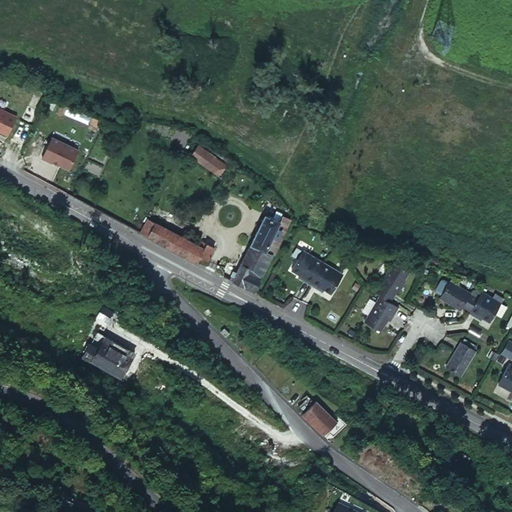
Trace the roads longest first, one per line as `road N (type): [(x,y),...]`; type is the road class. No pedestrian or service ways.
road 1 (residential): [(160,256),(160,284),(306,443),(402,511)]
road 2 (secondary): [(391,378),(160,256)]
road 3 (tertiary): [(0,385),(68,418),(176,511)]
road 4 (secondary): [(160,256),(0,171)]
road 5 (secondary): [(511,440),(391,378)]
